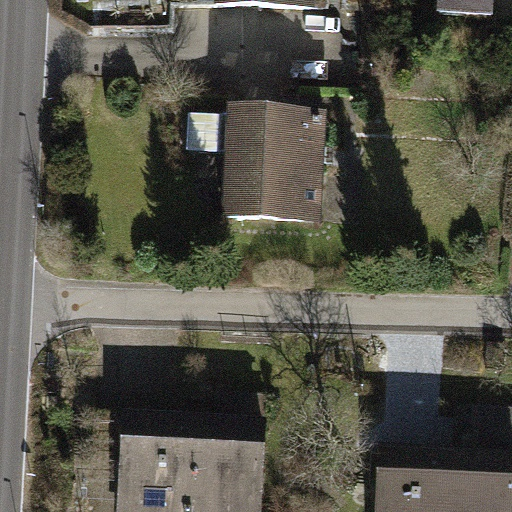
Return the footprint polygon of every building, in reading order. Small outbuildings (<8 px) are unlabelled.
[(441,0),(441,15),(492,17),(493,0),(441,0)] [(324,120),(233,116),(233,118),(191,116),(191,144),(198,152),(235,154),(232,218),(319,221),(324,120)] [(221,398),(219,423),(264,426),(266,401),(221,398)] [(460,454),(381,450),(377,511),(511,511),(511,413),(462,411),(460,454)] [(219,423),(129,418),(123,508),(124,507),(123,511),(259,511),(264,426),(219,423)]
